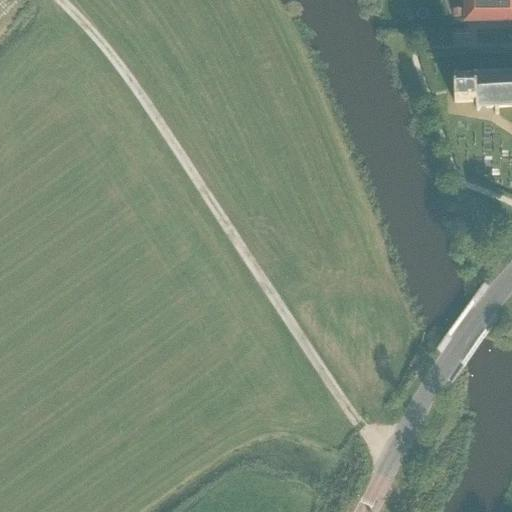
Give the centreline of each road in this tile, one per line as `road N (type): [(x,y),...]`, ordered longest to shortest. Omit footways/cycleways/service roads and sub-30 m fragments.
road 1 (track): [(389,465),(155,116),(57,0)]
road 2 (tertiary): [(366,511),(450,356),(511,279)]
